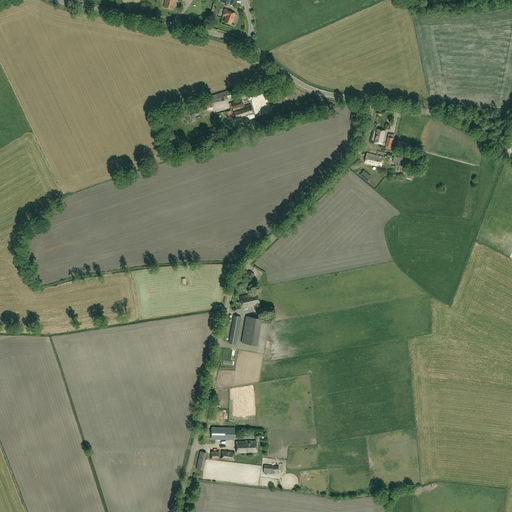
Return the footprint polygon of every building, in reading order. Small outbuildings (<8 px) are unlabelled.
[(174,0),(165,0),(164,8),(173,10),(174,0)] [(228,10),(225,9),(223,15),(226,16),(224,23),(231,25),(233,19),(234,19),(236,14),(228,11),(228,10)] [(215,95),(218,102),(228,99),(226,92),(215,95)] [(241,100),(236,101),(237,105),(239,110),(241,110),(241,111),(245,110),(246,113),(247,117),(253,115),(250,104),(243,107),(241,100)] [(237,120),(247,117),(246,113),(245,110),(241,111),(241,110),(239,110),(237,105),(236,101),(231,103),(237,120)] [(225,130),(213,133),(215,140),(227,137),(225,130)] [(377,130),(375,143),(382,145),(385,131),(377,130)] [(388,137),(386,146),(386,148),(391,149),(392,147),(394,139),(388,137)] [(396,151),(393,162),(418,168),(420,156),(396,151)] [(367,154),(365,163),(381,167),(384,157),(367,154)] [(363,170),(360,173),(368,180),(371,176),(363,170)] [(261,308),(257,293),(240,297),(243,308),(255,305),(256,309),(261,308)] [(236,344),(241,316),(234,315),(229,343),(236,344)] [(246,316),(242,343),(257,346),(262,319),(246,316)] [(235,428),(212,427),(211,439),(234,440),(235,428)] [(237,441),(237,453),(256,453),(256,441),(237,441)] [(221,459),(234,461),(235,453),(222,451),(221,459)] [(278,474),(279,468),(279,466),(264,465),(264,473),(278,474)]
